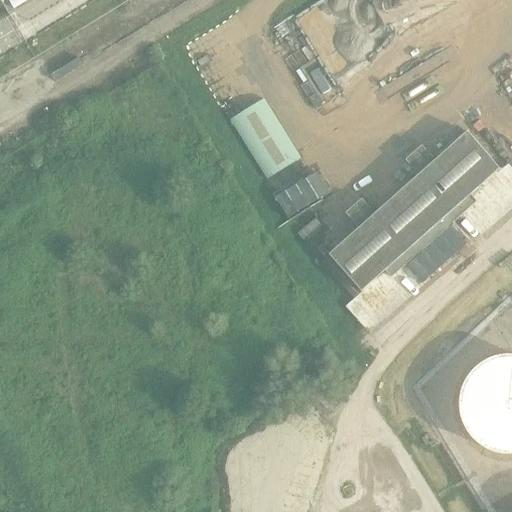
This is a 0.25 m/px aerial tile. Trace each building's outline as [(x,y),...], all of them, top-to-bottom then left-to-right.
[(81,59),(52,76),(57,84),(85,67),(81,59)] [(267,180),(301,159),(264,100),(230,121),(267,180)] [(468,133),(325,259),(358,296),(386,271),(393,278),(406,266),(451,227),(478,203),(472,196),(501,171),(468,133)] [(406,159),(418,173),(436,158),(423,144),(406,159)] [(316,174),(276,199),(288,219),(329,194),(316,174)] [(347,212),(359,226),(378,210),(365,196),(347,212)] [(451,227),(406,266),(422,284),(467,245),(451,227)] [(511,360),(504,362),(496,366),(488,371),(482,378),(477,386),(473,394),(472,403),(472,413),(473,422),(477,431),(482,438),(488,445),(496,450),(504,454),(511,456),(511,360)]
